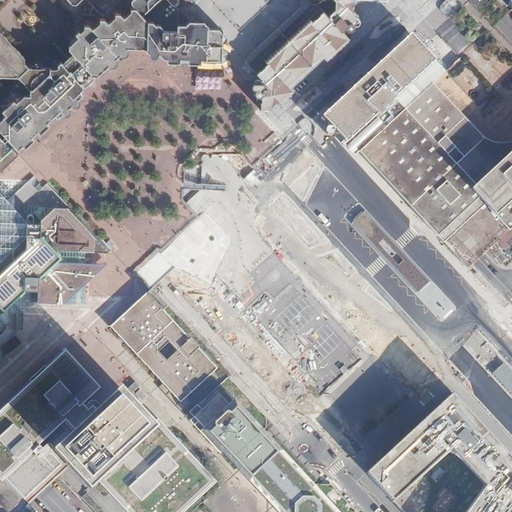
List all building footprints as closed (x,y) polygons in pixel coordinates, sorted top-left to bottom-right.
[(84,29),(84,25),(90,25),(92,27),(94,26),(100,20),(100,19),(101,19),(106,15),(92,0),(78,0),(76,2),(72,2),(69,0),(0,0),(0,33),(3,38),(16,52),(16,51),(29,66),(43,66),(45,66),(46,63),(55,55),(56,55),(61,60),(62,60),(63,59),(67,55),(71,52),(72,51),(69,47),(69,44),(78,35),(76,34),(81,30),(83,32),(85,30),(84,29)] [(201,58),(218,58),(222,55),(222,48),(222,44),(223,44),(223,43),(222,43),(222,31),(219,28),(219,27),(216,31),(214,29),(203,28),(202,23),(204,21),(204,20),(200,24),(197,20),(197,7),(195,5),(196,5),(191,0),(132,0),(133,3),(133,8),(131,8),(131,12),(125,18),(121,13),(115,13),(115,17),(111,20),(108,22),(106,19),(101,19),(100,19),(100,20),(100,22),(95,27),(93,29),(92,27),(90,25),(84,25),(84,29),(85,30),(83,32),(81,30),(76,34),(78,35),(69,44),(69,47),(72,51),(71,52),(67,55),(63,59),(62,60),(61,60),(56,55),(55,55),(46,63),(45,66),(43,66),(29,66),(16,51),(16,52),(3,38),(0,33),(0,76),(5,81),(7,79),(26,80),(35,90),(35,93),(28,100),(26,97),(14,108),(4,118),(0,113),(0,133),(2,131),(16,145),(20,146),(22,143),(27,143),(31,139),(32,134),(36,131),(38,129),(42,129),(43,130),(47,126),(47,125),(47,121),(55,113),(60,113),(80,95),(80,82),(82,84),(81,87),(82,87),(82,84),(86,84),(86,83),(90,80),(93,76),(93,73),(97,74),(105,67),(108,67),(108,64),(116,56),(119,56),(119,53),(126,47),(127,46),(134,46),(137,43),(141,43),(144,46),(149,51),(152,49),(156,49),(159,52),(163,56),(166,56),(170,61),(176,61),(180,57),(187,57),(191,61),(197,62),(201,58)] [(106,19),(108,22),(111,20),(115,17),(115,13),(121,13),(125,18),(131,12),(131,8),(133,8),(133,3),(132,0),(121,0),(106,15),(101,19),(106,19)] [(256,72),(250,66),(252,65),(284,35),(252,0),(191,0),(196,5),(195,5),(197,7),(197,20),(200,24),(204,20),(204,21),(202,23),(203,28),(214,29),(216,31),(219,27),(219,28),(222,31),(222,43),(223,43),(223,44),(222,44),(222,48),(222,55),(246,81),(254,81),(254,80),(254,79),(254,78),(255,77),(256,77),(257,77),(258,77),(259,76),(260,76),(256,72)] [(310,0),(310,10),(284,35),(252,65),(250,66),(256,72),(260,76),(259,76),(258,77),(257,77),(256,77),(255,77),(254,78),(254,79),(254,80),(254,81),(254,82),(253,82),(252,82),(252,83),(252,84),(251,85),(252,86),(252,87),(253,87),(253,88),(255,88),(257,88),(256,88),(256,89),(255,89),(255,91),(254,91),(255,92),(255,93),(256,94),(257,95),(258,96),(259,95),(260,95),(261,95),(264,92),(266,92),(261,97),(261,106),(259,108),(260,108),(262,106),(265,107),(270,107),(277,101),(278,101),(280,101),(281,102),(280,101),(280,97),(279,96),(286,89),(294,82),(313,65),(327,52),(338,42),(345,35),(348,38),(359,27),(360,18),(353,10),(353,5),(353,0),(310,0)] [(265,107),(260,112),(277,130),(280,134),(282,136),(288,131),(297,122),(300,125),(302,127),(305,130),(308,133),(321,147),(325,143),(329,139),(336,132),(339,130),(330,120),(342,108),(349,102),(415,41),(420,46),(434,61),(435,62),(436,61),(446,71),(445,73),(480,110),(490,100),(493,102),(495,105),(498,102),(434,33),(435,33),(442,26),(449,20),(440,11),(440,7),(444,4),(448,4),(448,0),(447,0),(456,0),(463,7),(467,3),(470,0),(469,0),(353,0),(353,5),(353,10),(360,18),(359,27),(348,38),(345,35),(338,42),(327,52),(313,65),(294,82),(286,89),(279,96),(280,97),(280,101),(281,102),(280,101),(278,101),(277,101),(270,107),(265,107)] [(440,7),(440,11),(449,20),(463,7),(456,0),(447,0),(448,0),(448,4),(444,4),(440,7)] [(491,30),(494,27),(509,13),(496,0),(493,0),(486,7),(481,12),(470,0),(467,3),(463,7),(487,33),(491,30)] [(469,0),(470,0),(481,12),(486,7),(493,0),(469,0)] [(496,0),(509,13),(511,15),(511,14),(511,8),(511,9),(511,8),(510,8),(510,7),(510,6),(510,5),(510,4),(510,3),(510,2),(510,1),(510,0),(496,0)] [(447,75),(445,73),(432,84),(464,119),(478,133),(484,138),(488,141),(491,142),(496,144),(502,144),(508,144),(511,142),(511,46),(494,27),(491,30),(487,33),(463,7),(449,20),(475,48),(468,54),(461,61),(462,61),(463,63),(464,65),(499,102),(484,116),(482,113),(479,110),(450,78),(448,77),(447,75)] [(339,130),(350,141),(369,123),(378,115),(380,117),(381,117),(386,112),(385,112),(384,110),(387,108),(388,108),(388,109),(389,109),(394,104),(394,103),(393,102),(397,98),(396,98),(435,62),(434,61),(420,46),(415,41),(349,102),(342,108),(330,120),(339,130)] [(253,82),(254,82),(254,81),(246,81),(222,55),(218,58),(201,58),(197,62),(191,61),(187,57),(180,57),(176,61),(170,61),(166,56),(163,56),(159,52),(156,49),(152,49),(149,51),(144,46),(141,43),(137,43),(134,46),(127,46),(126,47),(119,53),(119,56),(116,56),(108,64),(108,67),(105,67),(97,74),(93,73),(93,76),(90,80),(86,83),(86,84),(82,84),(82,87),(81,87),(82,84),(80,82),(80,95),(60,113),(55,113),(47,121),(47,125),(47,126),(43,130),(42,129),(38,129),(36,131),(32,134),(31,139),(27,143),(22,143),(20,146),(16,145),(13,148),(18,153),(19,154),(18,154),(22,158),(28,164),(36,173),(39,171),(42,175),(47,180),(51,176),(52,176),(116,246),(111,250),(114,253),(134,272),(136,274),(151,289),(156,284),(159,281),(163,277),(173,267),(175,265),(161,252),(159,250),(169,240),(193,218),(197,215),(191,209),(184,201),(185,189),(185,175),(185,171),(189,171),(189,168),(202,168),(205,164),(205,162),(206,161),(206,159),(205,158),(205,157),(207,155),(210,154),(211,154),(212,156),(213,157),(215,158),(215,156),(215,155),(216,154),(221,154),(227,153),(230,153),(238,153),(250,166),(259,158),(271,147),(282,136),(280,134),(277,130),(260,112),(265,107),(262,106),(260,108),(259,108),(261,106),(261,97),(266,92),(264,92),(261,95),(260,95),(259,95),(258,96),(257,95),(256,94),(255,93),(255,92),(254,91),(255,91),(255,89),(256,89),(256,88),(257,88),(255,88),(253,88),(253,87),(252,87),(252,86),(251,85),(252,84),(252,83),(252,82),(253,82)] [(378,115),(369,123),(379,134),(382,131),(432,84),(445,73),(446,71),(436,61),(435,62),(396,98),(397,98),(393,102),(394,103),(394,104),(389,109),(388,109),(388,108),(387,108),(384,110),(385,112),(386,112),(381,117),(380,117),(378,115)] [(382,131),(379,134),(359,152),(438,237),(461,216),(480,198),(483,202),(488,207),(497,217),(502,222),(510,231),(511,228),(511,142),(508,144),(502,144),(496,144),(491,142),(488,141),(484,138),(478,133),(464,119),(432,84),(382,131)] [(0,113),(4,118),(14,108),(0,92),(0,113)] [(350,141),(359,152),(379,134),(369,123),(350,141)] [(192,339),(190,339),(164,310),(147,293),(151,289),(145,283),(136,274),(134,272),(111,250),(71,206),(69,204),(47,180),(42,175),(39,171),(36,173),(28,164),(22,158),(18,154),(19,154),(18,153),(13,148),(0,134),(0,412),(6,419),(54,472),(91,511),(196,511),(203,506),(213,497),(222,489),(243,469),(264,450),(261,447),(263,445),(264,436),(264,430),(264,419),(227,379),(217,369),(217,368),(199,348),(199,347),(192,339)] [(271,147),(259,158),(250,166),(251,167),(262,156),(283,137),(282,136),(271,147)] [(193,218),(169,240),(159,250),(161,252),(172,243),(179,236),(185,231),(191,225),(199,218),(201,216),(206,212),(204,210),(203,209),(197,215),(193,218)] [(398,246),(393,240),(365,210),(358,217),(350,224),(378,254),(383,260),(388,265),(415,295),(431,281),(403,251),(398,246)] [(468,269),(471,267),(491,248),(461,216),(438,237),(468,269)] [(203,279),(197,276),(191,273),(182,268),(175,265),(173,267),(174,268),(189,275),(209,285),(210,283),(203,279)] [(167,306),(151,289),(147,293),(164,310),(167,306)] [(227,379),(231,375),(167,306),(164,310),(190,339),(192,339),(199,347),(199,348),(217,368),(217,369),(227,379)] [(421,364),(399,341),(375,324),(368,337),(407,378),(412,384),(413,381),(423,367),(421,364)] [(511,367),(506,361),(498,368),(490,375),(511,398),(511,367)] [(343,365),(339,369),(343,374),(347,370),(343,365)] [(511,511),(511,456),(453,393),(444,401),(437,407),(366,473),(387,495),(402,511),(511,511)] [(333,511),(310,486),(264,436),(234,405),(228,411),(216,398),(209,404),(210,405),(197,417),(206,426),(209,423),(211,426),(208,429),(207,430),(243,469),(275,503),(282,511),(333,511)] [(310,479),(255,420),(255,429),(302,479),(310,479)] [(208,511),(262,511),(275,503),(243,469),(222,489),(213,497),(203,506),(208,511)] [(0,511),(23,511),(26,510),(30,506),(24,500),(4,478),(0,481),(0,511)]
